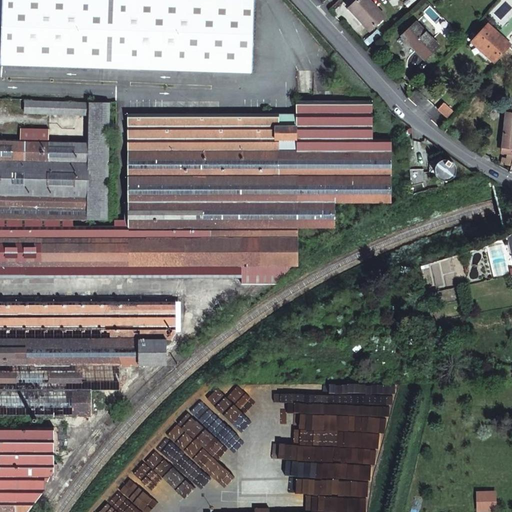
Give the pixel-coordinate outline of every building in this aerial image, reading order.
[(3,0),(3,48),(2,64),(100,67),(254,71),(256,0),(3,0)] [(385,15),(369,0),(357,0),(350,8),(371,29),(385,15)] [(433,42),(432,41),(430,39),(439,31),(424,15),(401,36),(405,41),(423,59),(437,46),(433,42)] [(486,26),(472,41),(468,46),(490,66),(508,46),(486,26)] [(430,39),(432,41),(433,42),(434,41),(441,34),(439,31),(430,39)] [(26,101),(25,113),(88,115),(88,102),(26,101)] [(86,220),(107,221),(109,102),(107,102),(88,101),(88,102),(88,115),(87,143),(88,143),(86,219),(86,220)] [(127,227),(0,226),(0,276),(243,277),(242,265),(285,265),(297,256),(298,255),(298,227),(335,227),(335,202),(390,202),(390,138),(372,138),(372,107),(297,103),(296,126),(279,126),(279,114),(128,114),(127,227)] [(442,108),(437,114),(446,122),(452,116),(442,108)] [(503,163),(502,167),(509,170),(511,160),(511,112),(503,112),(501,142),(501,147),(505,147),(504,153),(508,154),(506,163),(503,163)] [(0,217),(86,219),(88,143),(87,143),(49,142),(49,129),(21,129),(20,140),(0,139),(0,217)] [(435,169),(435,171),(436,172),(436,174),(437,176),(439,177),(441,179),(443,179),(445,180),(447,180),(449,180),(451,179),(453,178),(454,176),(456,174),(457,171),(457,169),(456,165),(455,163),(453,161),(451,160),(449,160),(447,159),(445,159),(443,160),(441,161),(439,162),(438,163),(437,165),(436,167),(435,169)] [(0,414),(92,415),(92,390),(120,391),(120,366),(138,365),(138,340),(167,339),(172,339),(176,333),(175,301),(0,301),(0,414)] [(159,365),(167,357),(167,339),(138,340),(138,365),(159,365)] [(68,428),(55,427),(54,427),(0,427),(0,476),(51,478),(55,471),(55,454),(68,454),(68,428)] [(64,476),(55,471),(51,478),(48,481),(56,487),(64,476)] [(51,478),(0,476),(0,501),(34,502),(48,481),(51,478)] [(60,490),(68,479),(64,476),(56,487),(60,490)] [(495,492),(481,492),(481,500),(495,500),(495,492)] [(27,511),(34,502),(0,501),(0,511),(27,511)]
